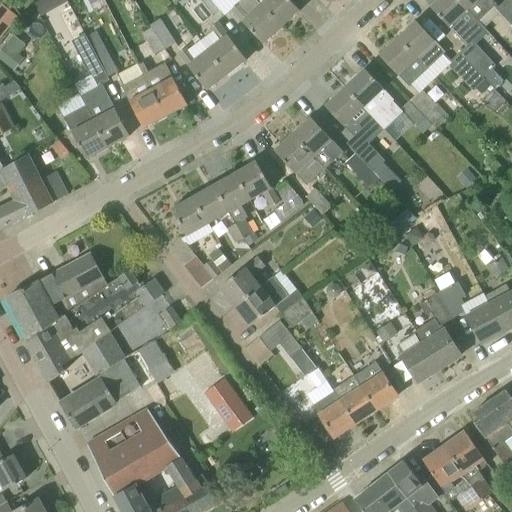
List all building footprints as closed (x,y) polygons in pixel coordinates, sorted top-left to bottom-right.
[(0,35),(19,12),(3,0),(2,0),(0,3),(0,35)] [(43,0),(49,10),(67,1),(66,0),(43,0)] [(282,27),(255,0),(242,0),(232,10),(264,44),(282,27)] [(289,0),(255,0),(282,27),(300,11),(289,0)] [(460,39),(478,22),(458,0),(439,0),(431,8),(460,39)] [(458,0),(478,22),(497,4),(492,0),(458,0)] [(511,6),(507,1),(497,10),(511,26),(511,6)] [(150,25),(152,27),(166,50),(176,43),(160,19),(150,25)] [(416,22),(398,39),(427,70),(445,53),(416,22)] [(208,51),(227,75),(247,60),(218,23),(211,28),(221,41),(208,51)] [(154,56),(166,50),(152,27),(142,34),(154,56)] [(0,59),(14,71),(24,59),(19,54),(26,45),(14,36),(6,46),(0,52),(0,59)] [(76,43),(83,57),(97,82),(108,76),(95,51),(87,37),(76,43)] [(427,70),(398,39),(380,56),(409,87),(427,70)] [(458,51),(460,53),(483,78),(495,66),(470,39),(458,51)] [(95,51),(108,76),(117,71),(104,46),(95,51)] [(227,75),(208,51),(196,60),(187,47),(179,53),(207,90),(227,75)] [(483,78),(460,53),(451,61),(477,89),(486,81),(483,78)] [(165,64),(144,75),(166,117),(188,105),(165,64)] [(386,107),(394,100),(365,70),(345,88),(363,108),(376,96),(386,107)] [(166,117),(144,75),(122,87),(144,129),(166,117)] [(0,102),(10,96),(21,89),(16,81),(7,87),(4,82),(0,85),(0,102)] [(486,81),(477,89),(482,95),(491,86),(486,81)] [(130,136),(108,95),(102,84),(81,96),(86,106),(108,148),(130,136)] [(386,161),(369,143),(383,129),(363,108),(345,88),(326,107),(354,137),(347,144),(356,153),(374,172),(386,161)] [(422,90),(417,95),(410,101),(435,128),(445,118),(435,108),(437,106),(422,90)] [(427,135),(435,128),(410,101),(402,109),(427,135)] [(0,135),(14,128),(0,102),(0,135)] [(86,106),(74,113),(64,118),(87,159),(108,148),(86,106)] [(325,169),(336,158),(343,152),(312,118),(293,135),(325,169)] [(325,169),(293,135),(275,151),(306,185),(314,178),(325,169)] [(69,151),(61,141),(55,146),(62,155),(69,151)] [(374,172),(356,153),(345,163),(368,188),(378,179),(373,173),(374,172)] [(2,170),(17,200),(0,209),(0,230),(26,217),(27,218),(53,204),(28,155),(2,170)] [(272,208),(280,203),(257,162),(236,174),(251,200),(263,193),(272,208)] [(469,168),(460,177),(468,187),(478,178),(469,168)] [(237,224),(245,238),(252,234),(244,219),(245,213),(241,206),(251,200),(236,174),(215,185),(230,212),(237,224)] [(302,201),(286,184),(276,190),(285,206),(274,212),(275,213),(280,222),(301,205),(302,201)] [(193,198),(208,224),(230,212),(215,185),(193,198)] [(306,198),(322,215),(333,205),(317,188),(306,198)] [(208,224),(193,198),(172,210),(187,236),(208,224)] [(322,220),(312,209),(301,219),(311,230),(322,220)] [(280,222),(275,213),(263,220),(270,230),(280,222)] [(237,224),(228,229),(236,243),(245,238),(237,224)] [(415,231),(408,235),(413,244),(420,240),(415,231)] [(252,234),(245,238),(249,246),(256,241),(252,234)] [(401,242),(397,251),(407,255),(411,247),(401,242)] [(211,260),(221,274),(232,266),(219,250),(209,258),(211,260)] [(493,259),(485,250),(477,256),(486,266),(493,259)] [(91,254),(66,267),(6,299),(29,341),(60,319),(108,285),(91,254)] [(265,266),(259,257),(220,287),(235,307),(261,286),(253,276),(265,266)] [(509,269),(503,258),(488,266),(494,277),(509,269)] [(214,279),(221,274),(211,260),(204,266),(214,279)] [(130,270),(108,285),(60,319),(29,341),(25,343),(49,383),(66,373),(62,366),(82,353),(108,334),(165,294),(154,279),(142,288),(130,270)] [(297,290),(296,291),(289,296),(274,277),(261,286),(235,307),(250,326),(276,306),(281,313),(302,299),(304,298),(297,290)] [(437,293),(453,319),(467,310),(461,299),(465,296),(458,282),(437,293)] [(327,292),(330,297),(336,299),(340,296),(342,290),(339,285),(332,283),(328,287),(327,292)] [(439,327),(453,319),(437,293),(419,305),(425,315),(430,312),(439,327)] [(511,293),(490,305),(504,332),(511,327),(511,293)] [(281,314),(291,329),(312,313),(302,299),(281,313),(281,314)] [(482,344),(504,332),(490,305),(468,317),(482,344)] [(172,328),(181,322),(171,308),(162,313),(172,328)] [(316,368),(301,350),(280,321),(258,337),(270,352),(280,344),(305,376),(316,368)] [(384,342),(399,333),(392,322),(377,331),(384,342)] [(445,330),(423,343),(440,369),(461,356),(445,330)] [(108,334),(82,353),(97,378),(59,401),(76,428),(117,404),(104,381),(102,381),(99,374),(123,360),(108,334)] [(161,339),(143,344),(154,378),(171,373),(161,339)] [(418,383),(440,369),(423,343),(402,357),(418,383)] [(123,359),(123,360),(99,374),(102,381),(104,381),(117,404),(140,387),(123,359)] [(384,374),(383,375),(375,363),(355,376),(377,410),(398,396),(384,374)] [(332,393),(355,424),(377,410),(355,376),(333,390),(334,392),(332,393)] [(335,389),(328,377),(309,387),(315,399),(335,389)] [(254,417),(226,379),(205,393),(234,433),(254,417)] [(511,396),(507,391),(492,401),(511,429),(511,396)] [(334,438),(355,424),(332,393),(314,405),(334,438)] [(511,458),(511,429),(492,401),(470,416),(485,439),(487,438),(505,463),(511,458)] [(87,444),(97,462),(115,497),(116,499),(135,486),(166,467),(167,468),(181,459),(159,426),(149,408),(87,444)] [(263,435),(275,447),(287,436),(275,424),(263,435)] [(479,471),(489,464),(465,431),(444,446),(482,500),(492,492),(479,471)] [(444,446),(424,460),(452,500),(461,494),(471,508),(482,500),(444,446)] [(194,451),(181,459),(195,480),(203,475),(208,472),(194,451)] [(0,491),(4,489),(5,491),(27,479),(13,454),(4,460),(0,452),(0,491)] [(167,468),(177,485),(184,498),(209,485),(203,475),(195,480),(181,459),(167,468)] [(433,511),(429,506),(440,497),(426,481),(422,484),(404,461),(388,473),(415,508),(414,509),(416,511),(433,511)] [(392,511),(416,511),(414,509),(415,508),(388,473),(371,486),(390,510),(390,509),(392,511)] [(158,511),(200,511),(219,502),(209,485),(184,498),(173,504),(158,511)] [(122,511),(158,511),(173,504),(166,491),(153,499),(149,493),(141,498),(135,486),(116,499),(122,511)] [(392,511),(390,509),(390,510),(371,486),(355,499),(364,511),(392,511)] [(12,511),(7,503),(0,506),(0,511),(45,511),(38,499),(15,511),(12,511)] [(329,511),(349,511),(344,503),(329,511)]
